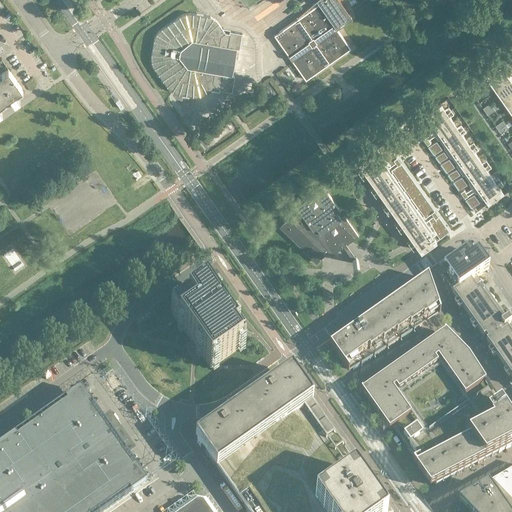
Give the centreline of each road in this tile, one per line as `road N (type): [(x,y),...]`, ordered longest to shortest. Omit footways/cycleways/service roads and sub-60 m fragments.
road 1 (residential): [(467,238),(229,401),(180,410)]
road 2 (unclassified): [(209,245),(143,150),(57,53)]
road 3 (residential): [(209,245),(210,256),(131,313),(114,346)]
road 4 (unclassified): [(0,428),(114,346)]
road 5 (residential): [(467,238),(468,220),(402,127)]
road 6 (residential): [(0,26),(43,87),(0,117)]
